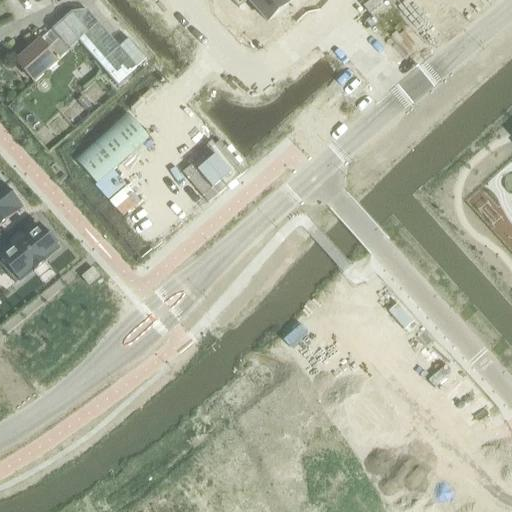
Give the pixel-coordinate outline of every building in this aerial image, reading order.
[(282,0),(231,0),(239,9),(248,1),(267,22),(287,5),(282,0)] [(59,42),(68,52),(79,42),(117,86),(146,61),(129,41),(119,49),(87,13),(71,14),(40,42),(48,51),(59,42)] [(48,51),(40,42),(16,64),(35,84),(59,62),(58,61),(68,52),(59,42),(48,51)] [(83,98),(78,103),(86,112),(91,108),(83,98)] [(18,103),(11,108),(17,115),(23,109),(18,103)] [(2,190),(0,191),(0,227),(21,210),(3,188),(1,190),(2,190)] [(40,229),(0,261),(0,265),(16,285),(33,271),(34,273),(46,263),(45,261),(58,251),(55,247),(58,245),(46,230),(43,232),(40,229)] [(92,270),(82,278),(89,287),(99,278),(92,270)]
